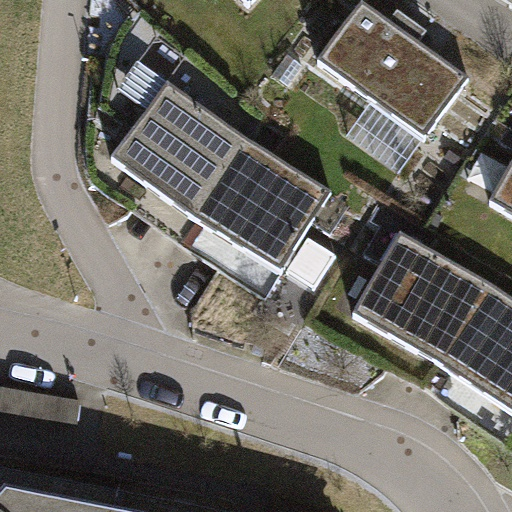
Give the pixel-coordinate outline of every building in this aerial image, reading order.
[(213,0),(234,20),(253,0),(213,0)] [(313,83),(419,151),(457,92),(352,24),(313,83)] [(110,159),(190,218),(251,135),(171,76),(110,159)] [(190,218),(270,276),(331,194),(251,135),(190,218)] [(511,177),(485,228),(511,241),(511,177)] [(365,335),(451,383),(501,293),(414,245),(365,335)] [(451,383),(511,416),(511,299),(501,293),(451,383)] [(0,511),(122,511),(123,511),(114,509),(113,511),(82,511),(84,504),(3,487),(0,490),(0,511)]
